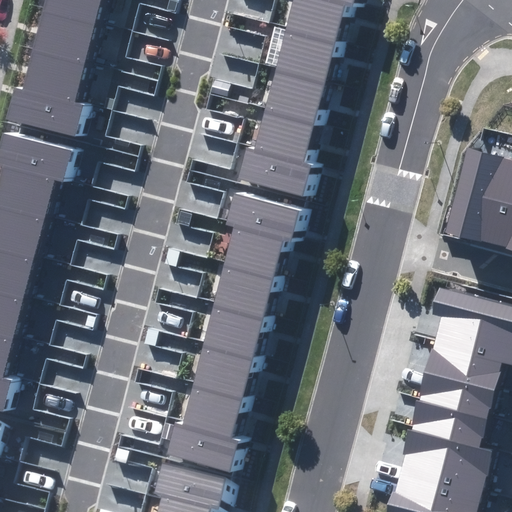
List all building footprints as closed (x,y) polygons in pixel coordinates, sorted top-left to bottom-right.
[(58,0),(56,9),(108,23),(113,0),(58,0)] [(356,6),(332,0),(303,0),(296,32),(347,44),(356,6)] [(56,9),(46,49),(97,62),(108,23),(56,9)] [(347,44),(296,32),(286,70),(337,83),(347,44)] [(46,49),(35,88),(86,102),(97,62),(46,49)] [(337,83),(286,70),(276,109),(327,121),(337,83)] [(86,102),(35,88),(29,86),(21,118),(87,136),(96,104),(86,102)] [(327,121),(276,109),(266,147),(318,160),(327,121)] [(9,163),(17,165),(67,178),(75,180),(83,149),(17,132),(9,163)] [(318,160),(266,147),(258,145),(249,181),(315,198),(324,162),(318,160)] [(511,154),(477,146),(456,229),(511,243),(511,154)] [(17,165),(6,204),(57,218),(67,178),(17,165)] [(237,221),(247,223),(299,237),(305,238),(312,208),(245,191),(237,221)] [(6,204),(0,228),(0,245),(46,257),(57,218),(6,204)] [(299,237),(247,223),(236,263),(289,276),(299,237)] [(0,245),(0,287),(36,297),(46,257),(0,245)] [(289,276),(236,263),(226,302),(278,316),(289,276)] [(434,341),(502,361),(511,363),(511,305),(440,286),(432,315),(442,317),(439,326),(434,341)] [(0,287),(0,330),(26,337),(36,297),(0,287)] [(278,316),(226,302),(216,342),(268,355),(278,316)] [(0,330),(0,372),(15,376),(26,337),(0,330)] [(427,368),(495,386),(502,361),(434,341),(430,356),(427,368)] [(268,355),(216,342),(205,382),(258,395),(268,355)] [(420,399),(487,416),(495,386),(427,368),(425,378),(420,399)] [(15,376),(0,372),(0,406),(15,411),(24,379),(15,376)] [(258,395),(205,382),(195,421),(247,435),(258,395)] [(487,416),(420,399),(417,411),(412,431),(479,447),(487,416)] [(247,435),(195,421),(186,419),(178,453),(245,470),(253,436),(247,435)] [(0,458),(3,459),(11,426),(0,423),(0,458)] [(401,472),(482,492),(492,450),(479,447),(412,431),(408,430),(402,454),(405,454),(403,461),(401,472)] [(166,501),(174,503),(208,511),(233,511),(240,486),(174,469),(166,501)] [(386,511),(476,511),(482,492),(401,472),(399,479),(396,491),(392,490),(386,511)] [(208,511),(174,503),(172,511),(208,511)]
